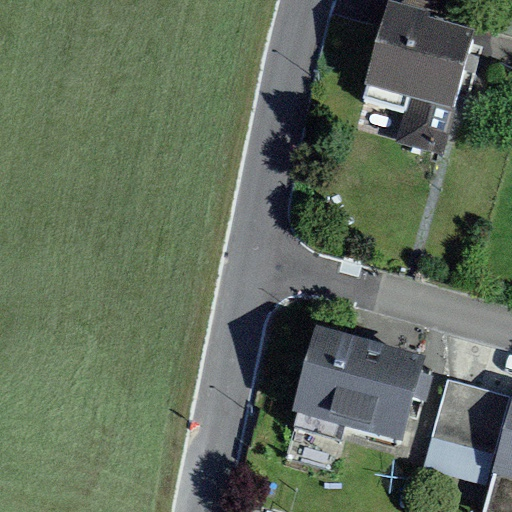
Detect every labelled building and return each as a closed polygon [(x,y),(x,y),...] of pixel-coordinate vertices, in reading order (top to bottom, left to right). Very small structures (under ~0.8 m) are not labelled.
[(473,0),(402,0),(400,10),(465,28),(473,0)] [(489,42),(400,16),(365,137),(453,162),(489,42)] [(439,370),(330,339),(302,436),(355,450),(359,435),(417,451),(439,370)] [(511,386),(448,376),(433,467),(500,478),(511,402),(511,386)] [(511,445),(497,507),(511,510),(511,445)]
